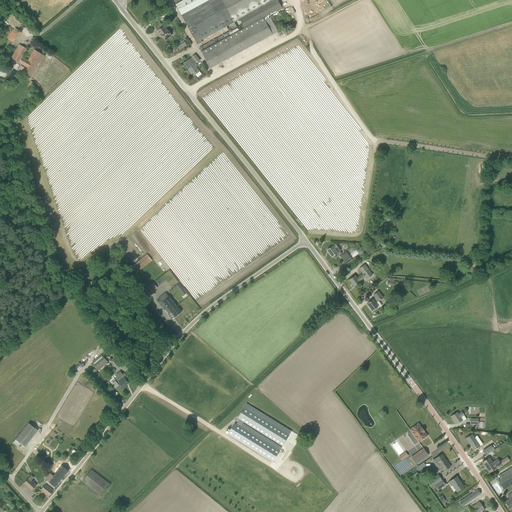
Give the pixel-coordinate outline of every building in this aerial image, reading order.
[(234,22),(239,20),(244,28),(263,18),(282,8),(277,0),(173,0),(176,4),(175,5),(181,15),(196,43),(229,25),(231,30),(237,27),(234,22)] [(239,26),(237,27),(231,30),(199,48),(201,51),(201,52),(210,68),(272,35),(278,31),(270,17),(264,20),(263,18),(244,28),(241,30),(239,26)] [(159,25),(161,28),(157,31),(160,35),(165,41),(172,35),(167,29),(166,29),(164,26),(163,27),(160,23),(159,25)] [(25,73),(32,77),(45,56),(34,50),(28,61),(22,57),(27,49),(19,45),(11,58),(19,63),(28,68),(25,73)] [(197,66),(196,64),(196,63),(197,63),(200,61),(195,55),(192,57),(190,59),(184,64),(190,72),(193,76),(195,74),(198,77),(202,74),(199,71),(196,67),(197,66)] [(333,246),(327,250),(332,257),(335,255),(337,258),(342,254),(340,251),(341,251),(336,244),(333,246)] [(361,252),(362,254),(368,251),(364,245),(362,246),(356,250),(359,254),(361,252)] [(351,258),(346,252),(340,257),(344,262),(346,265),(352,260),(350,258),(351,258)] [(152,260),(147,255),(132,267),(136,273),(152,260)] [(354,287),(360,283),(359,282),(365,277),(367,279),(373,275),(365,265),(359,269),(363,274),(357,278),(355,276),(349,280),(354,287)] [(147,286),(148,287),(147,288),(149,291),(150,290),(152,292),(157,288),(153,282),(147,286)] [(179,282),(175,285),(182,296),(186,293),(179,282)] [(382,305),(379,301),(383,298),(379,292),(374,295),(375,298),(373,300),(367,304),(372,311),(378,307),(379,308),(382,305)] [(169,297),(160,305),(164,310),(166,309),(169,314),(171,312),(175,317),(181,312),(169,297)] [(102,355),(96,360),(92,363),(98,370),(108,362),(102,355)] [(112,363),(117,369),(120,366),(115,360),(112,363)] [(123,388),(129,383),(125,378),(127,377),(124,374),(123,375),(120,372),(116,376),(117,378),(114,380),(115,381),(112,384),(116,388),(120,385),(123,388)] [(238,418),(239,419),(236,424),(235,423),(228,434),(273,462),(281,447),(242,423),(243,421),(282,446),(291,432),(246,404),(238,418)] [(457,412),(451,416),(457,424),(462,420),(461,417),(464,415),(462,412),(458,414),(457,412)] [(38,430),(32,426),(29,423),(16,439),(25,447),(38,430)] [(424,431),(422,428),(418,424),(410,430),(412,434),(411,435),(414,440),(416,439),(419,442),(427,436),(424,432),(424,431)] [(466,438),(474,450),(480,446),(472,434),(466,438)] [(48,446),(54,439),(49,435),(44,443),(48,446)] [(486,455),(494,449),(491,445),(483,451),(486,455)] [(428,455),(424,449),(411,457),(416,464),(428,455)] [(405,451),(398,456),(401,461),(408,456),(405,451)] [(442,454),(435,459),(432,461),(437,467),(440,465),(444,471),(450,467),(442,454)] [(489,473),(494,469),(502,464),(498,458),(493,461),(490,457),(482,462),(489,473)] [(49,496),(60,482),(69,471),(62,465),(53,476),(50,473),(46,477),(45,476),(43,478),(47,480),(44,483),(44,484),(45,484),(41,490),(49,496)] [(110,484),(91,469),(82,481),(101,496),(110,484)] [(511,480),(511,472),(498,480),(502,487),(511,480)] [(434,485),(442,480),(438,475),(431,480),(429,477),(426,480),(431,487),(434,485)] [(457,492),(464,487),(457,477),(449,482),(451,486),(452,485),(457,492)] [(37,485),(29,478),(24,483),(32,491),(37,485)] [(445,485),(442,480),(434,485),(438,490),(445,485)] [(480,502),(470,506),(472,511),(477,511),(484,510),(480,502)]
